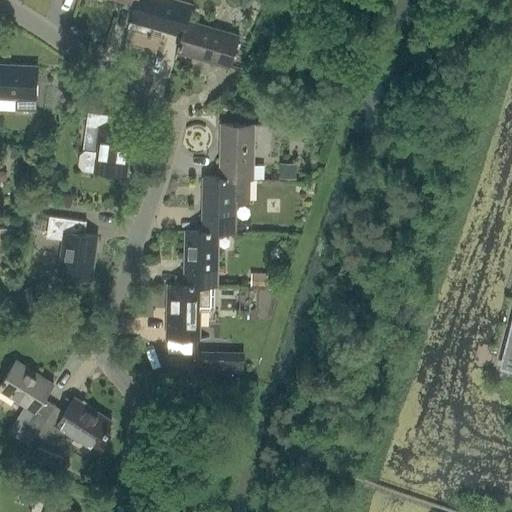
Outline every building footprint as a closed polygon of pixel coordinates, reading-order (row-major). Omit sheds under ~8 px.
[(130,21),(181,37),(186,21),(187,21),(192,6),(172,0),(136,0),(135,6),(134,6),(130,21)] [(181,37),(176,53),(227,69),(237,37),(187,21),(186,21),(181,37)] [(39,66),(0,63),(0,99),(16,100),(16,110),(37,111),(39,66)] [(113,116),(89,113),(87,126),(98,127),(95,151),(86,150),(81,154),(79,165),(83,170),(128,176),(133,133),(112,130),(113,116)] [(236,179),(251,180),(264,180),(264,166),(252,166),(253,125),(220,125),(219,178),(236,179)] [(295,179),(296,167),(282,166),(282,178),(295,179)] [(202,177),(201,231),(201,232),(218,232),(218,233),(234,234),(235,201),(251,201),(251,180),(236,179),(219,178),(202,177)] [(91,281),(97,237),(84,236),(86,223),(50,218),(47,239),(64,241),(58,276),(91,281)] [(185,230),(183,284),(183,285),(200,286),(200,287),(216,287),(218,233),(218,232),(201,232),(201,231),(185,230)] [(165,339),(199,340),(200,311),(215,311),(216,287),(200,287),(200,286),(183,285),(183,284),(167,284),(165,339)] [(245,349),(197,348),(196,371),(245,371),(245,349)] [(37,435),(56,406),(46,400),(56,384),(17,359),(0,385),(0,391),(34,413),(25,428),(37,435)] [(65,412),(56,406),(37,435),(56,447),(65,432),(101,454),(113,435),(107,432),(114,421),(75,396),(65,412)]
